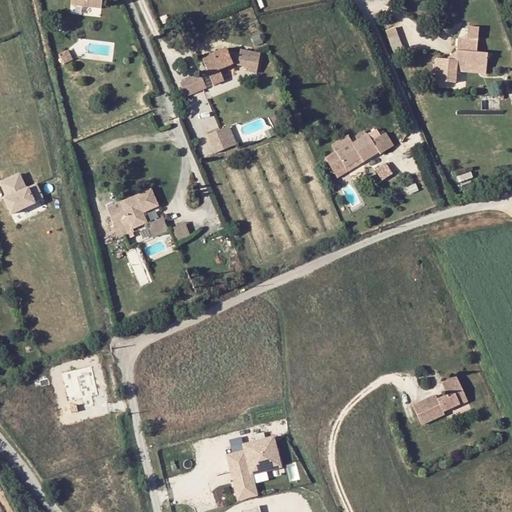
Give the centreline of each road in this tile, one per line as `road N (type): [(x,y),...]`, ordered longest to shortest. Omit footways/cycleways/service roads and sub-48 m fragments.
road 1 (unclassified): [(157,511),(127,374),(138,345),(328,257),(511,197)]
road 2 (residential): [(421,136),(359,0)]
